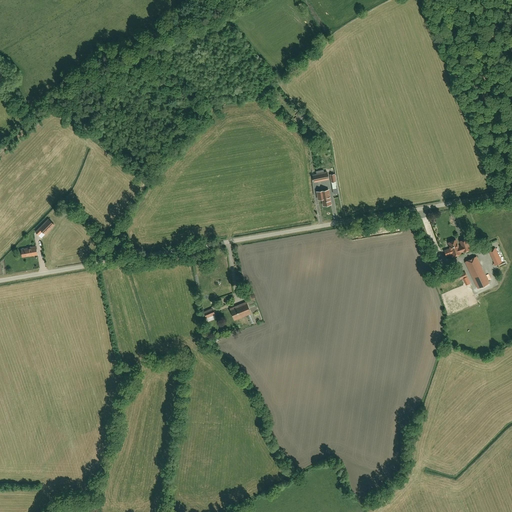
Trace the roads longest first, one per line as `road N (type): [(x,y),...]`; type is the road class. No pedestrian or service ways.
road 1 (unclassified): [(0,280),(511,193)]
road 2 (track): [(192,0),(80,72),(0,152)]
